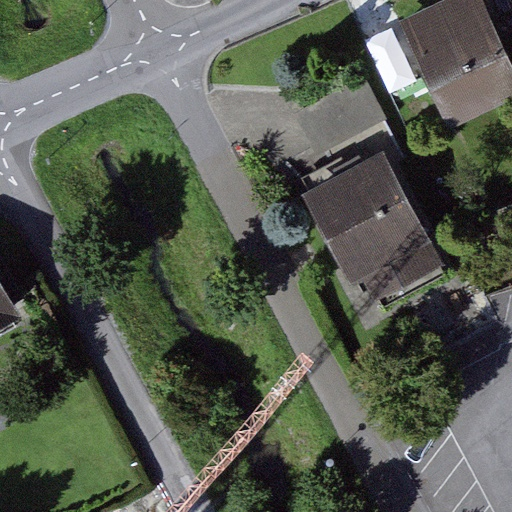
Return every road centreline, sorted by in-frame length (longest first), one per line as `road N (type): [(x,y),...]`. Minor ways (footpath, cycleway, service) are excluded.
road 1 (residential): [(410,511),(155,48)]
road 2 (residential): [(0,164),(188,511)]
road 3 (residential): [(0,129),(155,48)]
road 4 (residential): [(155,48),(269,0)]
